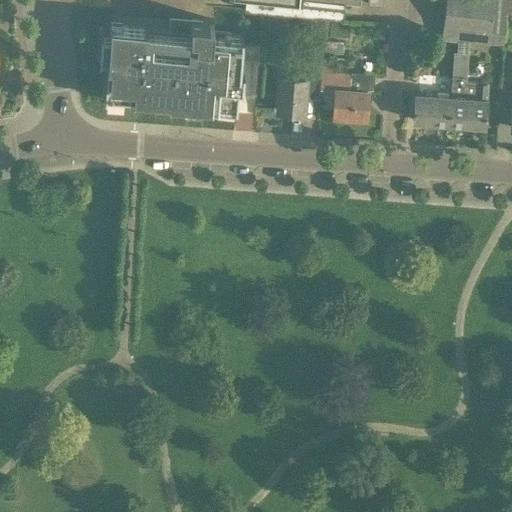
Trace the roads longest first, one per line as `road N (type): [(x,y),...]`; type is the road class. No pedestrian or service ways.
road 1 (residential): [(511,172),(58,139)]
road 2 (residential): [(58,139),(40,0)]
